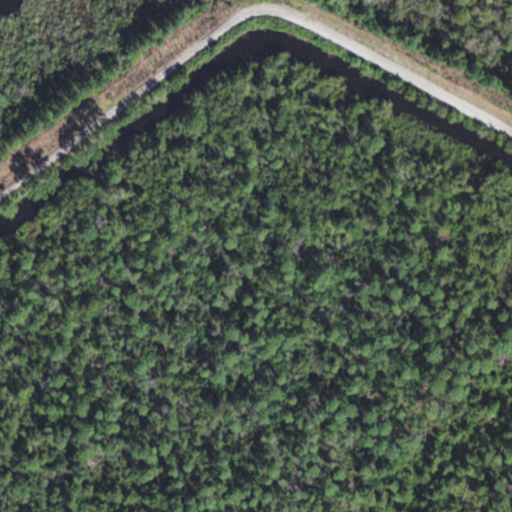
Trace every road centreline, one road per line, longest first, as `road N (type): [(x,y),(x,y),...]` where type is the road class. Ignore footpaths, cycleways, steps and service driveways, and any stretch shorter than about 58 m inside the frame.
road 1 (residential): [(0,192),(254,10)]
road 2 (residential): [(254,10),(285,16),(511,135)]
